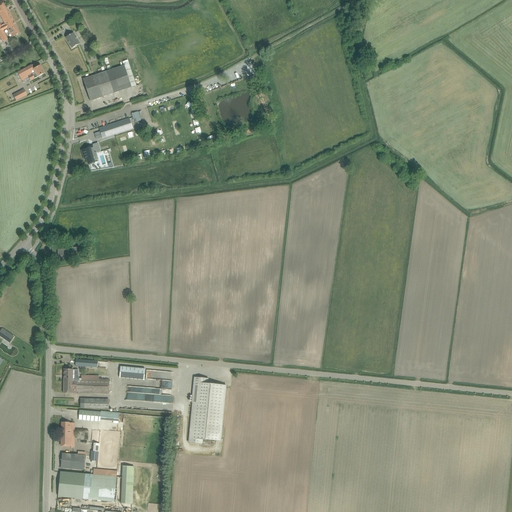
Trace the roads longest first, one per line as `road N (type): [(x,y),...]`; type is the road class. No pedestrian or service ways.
road 1 (unclassified): [(511,392),(48,348)]
road 2 (track): [(355,0),(193,86)]
road 3 (tertiary): [(45,511),(48,348)]
road 4 (tertiary): [(64,125),(61,83),(15,0)]
road 5 (unclassified): [(193,86),(64,125)]
road 6 (tertiary): [(23,244),(49,202),(64,125)]
